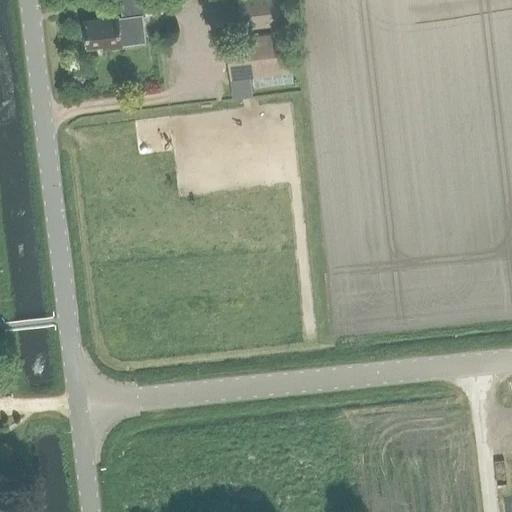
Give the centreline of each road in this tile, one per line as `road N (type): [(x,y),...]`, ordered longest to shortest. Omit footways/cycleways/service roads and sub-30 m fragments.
road 1 (unclassified): [(79,407),(511,363)]
road 2 (tertiary): [(79,407),(30,0)]
road 3 (track): [(43,115),(202,95),(192,18)]
